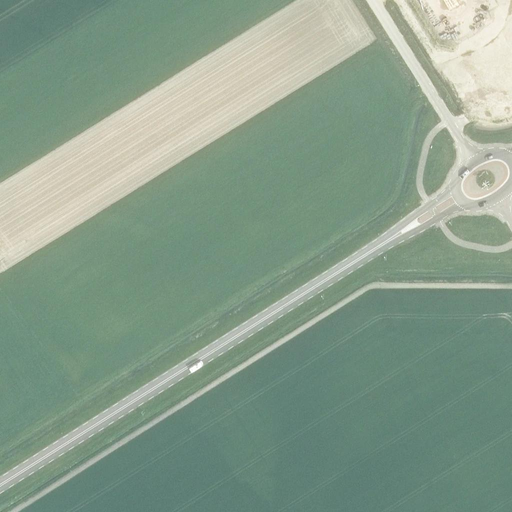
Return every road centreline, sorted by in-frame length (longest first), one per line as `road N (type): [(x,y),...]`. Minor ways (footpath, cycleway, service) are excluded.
road 1 (secondary): [(0,484),(398,232)]
road 2 (tertiary): [(473,162),(372,0)]
